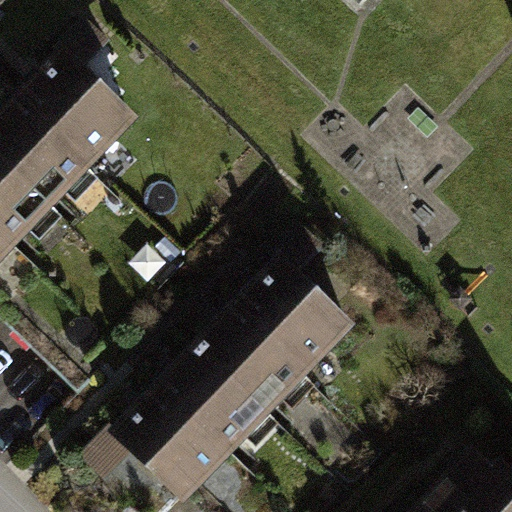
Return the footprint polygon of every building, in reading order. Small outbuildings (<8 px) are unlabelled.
[(344,0),(362,16),(376,0),(344,0)] [(53,50),(59,55),(62,53),(82,73),(110,44),(85,18),(53,50)] [(0,272),(138,128),(82,73),(62,53),(59,55),(38,78),(1,117),(0,117),(0,272)] [(270,260),(276,265),(279,261),(299,279),(326,250),(301,227),(270,260)] [(117,431),(109,439),(129,459),(182,510),(352,334),(299,279),(279,261),(276,265),(253,288),(219,324),(175,370),(143,404),(117,431)] [(104,484),(129,459),(109,439),(117,431),(110,424),(77,456),(104,484)] [(421,511),(511,511),(511,482),(499,470),(490,480),(470,461),(421,511)]
